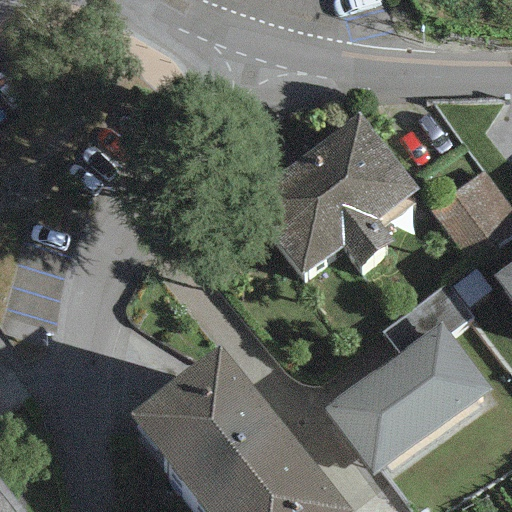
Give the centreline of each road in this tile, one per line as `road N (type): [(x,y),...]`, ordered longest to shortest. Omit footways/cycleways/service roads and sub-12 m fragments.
road 1 (residential): [(89,511),(72,444),(72,364),(92,294),(122,234),(257,65)]
road 2 (residential): [(257,65),(511,76)]
road 3 (residential): [(110,0),(257,65)]
